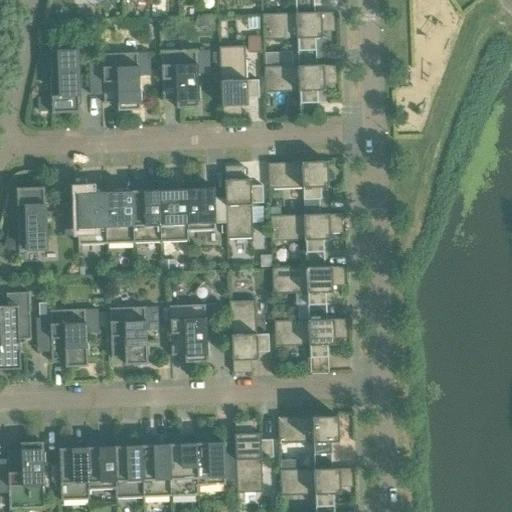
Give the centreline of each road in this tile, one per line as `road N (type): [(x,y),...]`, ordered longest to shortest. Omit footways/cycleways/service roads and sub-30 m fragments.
road 1 (residential): [(0,400),(381,386)]
road 2 (residential): [(0,145),(374,133)]
road 3 (residential): [(374,133),(381,386)]
road 4 (residential): [(0,145),(29,0)]
road 5 (residential): [(368,0),(374,133)]
road 6 (residential): [(381,386),(388,511)]
